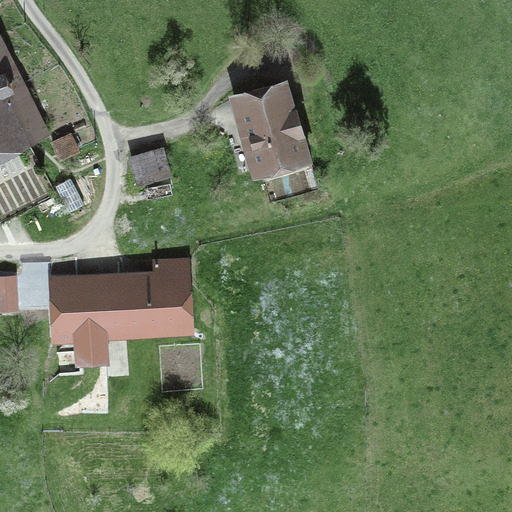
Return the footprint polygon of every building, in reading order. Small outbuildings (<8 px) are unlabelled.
[(0,143),(44,123),(0,31),(0,143)] [(294,137),(303,135),(290,86),(228,103),(238,140),(234,142),(237,152),(241,151),(246,171),(257,168),(257,170),(300,159),(294,137)] [(53,145),(60,160),(79,151),(72,136),(53,145)] [(168,177),(161,150),(132,158),(139,184),(168,177)] [(122,286),(121,274),(51,277),(53,338),(77,336),(78,359),(104,358),(103,335),(119,334),(118,323),(183,319),(181,283),(191,283),(190,257),(153,259),(154,285),(122,286)] [(0,309),(17,309),(16,275),(0,275),(0,309)]
